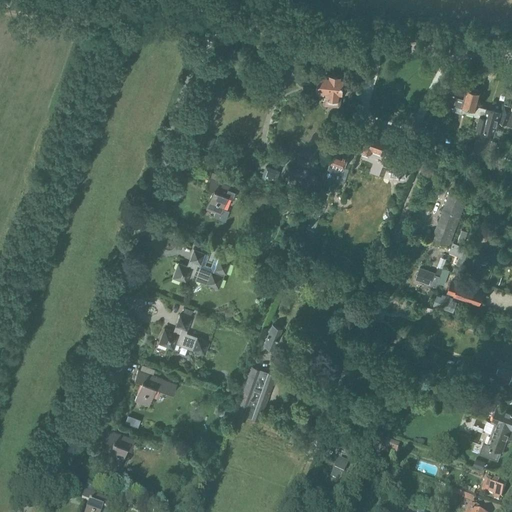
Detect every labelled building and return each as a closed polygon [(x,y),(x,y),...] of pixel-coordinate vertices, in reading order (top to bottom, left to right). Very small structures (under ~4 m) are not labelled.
[(318,80),(317,84),(319,85),(318,90),(328,91),(328,97),(327,97),(326,104),(339,105),(340,98),(339,98),(340,93),(342,93),(343,86),(343,84),(344,77),(342,77),(342,75),(330,73),(330,75),(320,74),(319,80),(318,80)] [(454,105),(453,111),(461,113),(466,112),(474,114),(477,105),(480,92),(467,88),(465,96),(464,96),(464,98),(457,96),(454,105)] [(511,105),(505,103),(499,121),(506,124),(511,126),(511,105)] [(477,127),(489,130),(487,135),(490,136),(492,131),(494,132),(500,111),(477,105),(474,114),(480,115),(477,127)] [(367,129),(360,145),(363,146),(361,152),(362,153),(370,155),(373,147),(389,153),(394,139),(378,134),(379,130),(371,127),(369,127),(368,129),(367,129)] [(478,132),(471,152),(485,157),(492,137),(490,136),(487,135),(478,132)] [(393,174),(398,174),(397,176),(407,177),(407,175),(406,175),(409,150),(402,149),(403,143),(393,141),(394,139),(389,153),(388,159),(395,160),(393,174)] [(337,145),(328,168),(342,174),(351,150),(337,145)] [(263,177),(275,181),(278,171),(266,167),(263,177)] [(292,167),(286,183),(314,193),(319,177),(309,173),(310,172),(303,170),(303,171),(292,167)] [(210,178),(206,187),(213,190),(207,208),(215,211),(213,216),(225,220),(229,209),(223,207),(228,195),(234,197),(237,188),(232,186),(234,181),(232,180),(232,179),(212,172),(210,178)] [(432,238),(447,243),(465,196),(450,190),(432,238)] [(314,208),(307,228),(315,230),(322,211),(324,212),(326,205),(323,203),(324,200),(316,197),(312,208),(314,208)] [(463,228),(458,240),(464,242),(469,230),(463,228)] [(459,255),(456,264),(467,268),(473,253),(462,249),(463,245),(453,241),(449,252),(459,255)] [(173,277),(188,282),(190,277),(219,288),(225,273),(226,274),(230,262),(218,258),(213,272),(200,267),(205,253),(194,249),(188,265),(178,262),(173,277)] [(453,271),(463,274),(465,268),(455,265),(453,271)] [(420,267),(416,279),(436,286),(438,282),(437,282),(440,276),(435,274),(436,272),(420,267)] [(450,270),(443,267),(440,276),(437,282),(438,282),(444,284),(450,270)] [(447,291),(478,302),(483,290),(452,279),(447,291)] [(433,304),(454,311),(457,300),(437,293),(433,304)] [(164,328),(159,343),(174,349),(176,343),(205,354),(210,341),(186,333),(192,318),(180,314),(174,331),(164,328)] [(265,344),(273,348),(282,328),(273,324),(265,344)] [(250,365),(237,401),(239,402),(243,403),(248,405),(254,407),(263,410),(276,375),(253,367),(253,366),(250,365)] [(511,372),(498,367),(494,376),(504,380),(509,382),(510,380),(511,374),(511,372)] [(135,378),(142,381),(135,399),(149,405),(156,387),(173,393),(177,383),(138,369),(135,378)] [(490,393),(493,394),(491,399),(499,402),(501,397),(503,398),(506,390),(493,385),(490,393)] [(237,401),(230,420),(233,421),(235,416),(244,419),(246,414),(260,419),(263,410),(254,407),(248,405),(243,403),(239,402),(237,401)] [(497,406),(491,421),(511,428),(511,410),(511,411),(497,406)] [(483,443),(480,452),(498,459),(501,452),(502,452),(508,438),(511,440),(511,439),(511,438),(511,428),(491,421),(491,422),(487,420),(484,430),(491,433),(487,444),(483,443)] [(101,426),(97,436),(113,442),(106,460),(120,466),(127,447),(131,449),(135,438),(101,426)] [(473,466),(483,469),(485,461),(476,457),(473,466)] [(339,481),(347,463),(338,459),(330,477),(339,481)] [(486,477),(481,490),(494,494),(493,498),(500,501),(501,497),(506,484),(486,477)] [(85,490),(81,501),(88,504),(85,511),(101,511),(103,509),(107,510),(111,500),(85,490)] [(462,497),(473,501),(475,496),(464,491),(462,497)]
